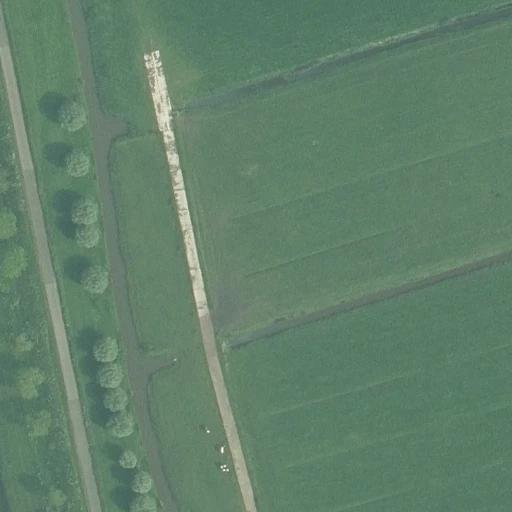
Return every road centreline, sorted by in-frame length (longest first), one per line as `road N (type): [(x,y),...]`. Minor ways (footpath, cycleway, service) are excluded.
road 1 (unclassified): [(102,511),(0,19)]
road 2 (track): [(252,511),(152,56)]
